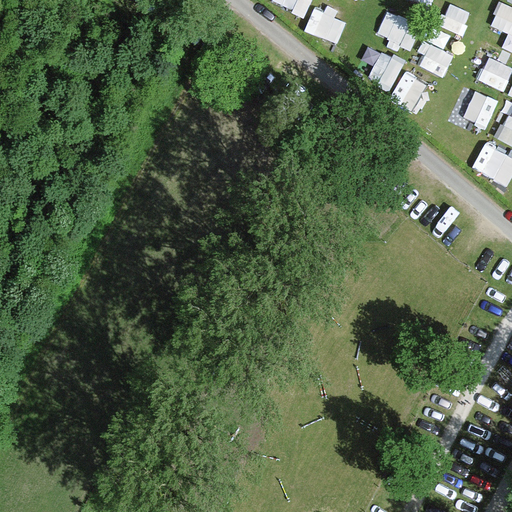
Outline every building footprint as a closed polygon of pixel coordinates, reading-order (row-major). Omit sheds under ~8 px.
[(281,0),(304,11),(308,0),(281,0)] [(316,0),(315,0),(306,25),(339,37),(348,12),(316,0)] [(468,73),(498,84),(511,48),(511,1),(508,0),(497,0),(489,21),(506,28),(501,41),(484,34),(468,73)] [(446,21),(462,25),(467,5),(451,1),(446,21)] [(386,5),(376,30),(410,44),(420,19),(386,5)] [(442,70),(452,48),(426,37),(416,59),(442,70)] [(392,81),(401,58),(379,49),(370,72),(392,81)] [(400,85),(423,93),(431,69),(407,62),(400,85)] [(462,81),(452,110),(488,121),(497,93),(462,81)] [(511,95),(495,132),(511,139),(511,95)] [(506,180),(511,168),(511,150),(486,137),(472,163),(506,180)]
